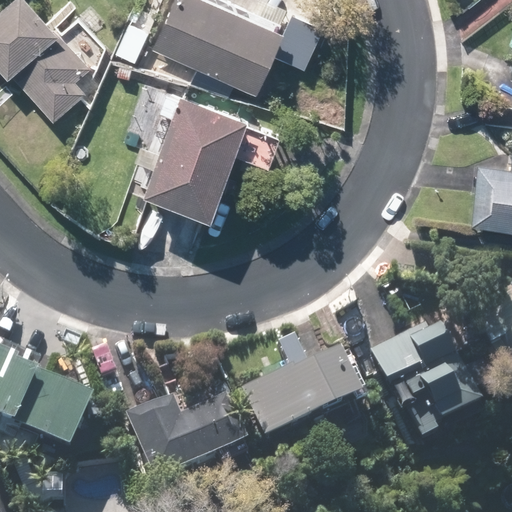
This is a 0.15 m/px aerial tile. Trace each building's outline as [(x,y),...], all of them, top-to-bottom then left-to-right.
[(61,30),(34,0),(7,0),(0,7),(0,65),(54,123),(86,93),(77,83),(111,51),(77,15),(61,30)] [(212,0),(175,0),(154,47),(256,95),(285,34),(212,0)] [(269,168),(282,129),(176,93),(140,198),(210,222),(233,155),(269,168)] [(511,163),(511,168),(477,165),(472,232),(511,234),(511,163)] [(511,305),(496,313),(511,345),(511,305)] [(440,322),(368,353),(409,448),(481,418),(440,322)] [(340,353),(243,396),(266,446),(362,402),(340,353)] [(0,358),(0,423),(69,457),(94,404),(0,358)] [(176,402),(126,424),(155,489),(248,449),(227,399),(183,418),(176,402)]
